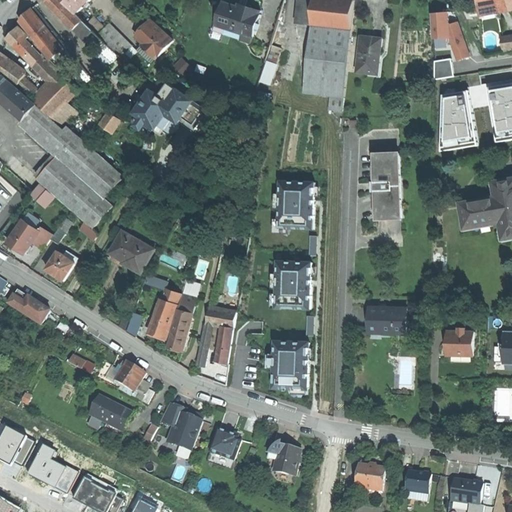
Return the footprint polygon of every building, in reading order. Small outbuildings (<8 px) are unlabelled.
[(84,21),(77,13),(64,0),(45,0),(75,29),(84,21)] [(64,0),(77,13),(90,0),(64,0)] [(301,0),(299,23),(312,24),(315,0),(301,0)] [(355,0),(315,0),(312,24),(353,28),(355,0)] [(511,0),(477,0),(479,14),(511,9),(511,0)] [(240,8),(224,2),(217,25),(226,28),(243,34),(254,37),(261,15),(260,14),(261,11),(251,7),(241,4),(240,8)] [(35,7),(33,9),(64,49),(72,58),(75,56),(35,7)] [(26,16),(21,21),(51,60),(64,49),(33,9),(26,16)] [(433,14),(435,39),(450,38),(448,44),(453,45),(459,61),(471,56),(464,37),(459,22),(450,25),(449,12),(433,14)] [(99,16),(91,20),(97,31),(105,26),(99,16)] [(95,47),(103,40),(98,35),(84,21),(75,29),(94,48),(95,47)] [(147,50),(156,58),(173,40),(151,21),(144,29),(137,37),(144,43),(149,48),(147,50)] [(110,24),(98,35),(103,40),(108,45),(120,56),(122,57),(133,47),(110,24)] [(346,97),(353,28),(312,24),(305,93),(346,97)] [(224,33),(226,28),(217,25),(215,30),(224,33)] [(14,33),(8,39),(33,65),(44,54),(29,37),(20,27),(14,33)] [(252,43),(254,37),(243,34),(241,39),(252,43)] [(372,37),(362,36),(358,72),(379,74),(382,38),(372,37)] [(503,51),(511,49),(511,36),(501,38),(503,51)] [(100,52),(108,45),(103,40),(95,47),(100,52)] [(152,63),(156,58),(147,50),(149,48),(144,43),(138,50),(152,63)] [(106,67),(120,56),(108,45),(100,52),(96,55),(106,67)] [(273,46),(268,61),(278,64),(283,49),(273,46)] [(72,58),(64,49),(51,60),(67,74),(80,64),(75,56),(72,58)] [(49,62),(44,54),(33,65),(47,80),(48,80),(57,69),(49,62)] [(1,56),(0,59),(0,70),(19,85),(25,78),(25,77),(27,78),(28,76),(27,75),(1,56)] [(176,65),(186,74),(194,66),(184,57),(176,65)] [(436,61),(436,80),(455,76),(452,59),(436,61)] [(278,64),(268,61),(261,81),(271,85),(278,64)] [(73,74),(82,86),(92,79),(82,66),(73,74)] [(80,91),(57,69),(48,80),(54,84),(45,94),(38,100),(37,102),(54,118),(69,102),(80,91)] [(38,105),(6,77),(0,83),(0,98),(24,120),(38,105)] [(45,94),(25,78),(19,85),(38,100),(45,94)] [(160,94),(159,95),(174,105),(167,114),(180,123),(182,121),(195,101),(170,84),(170,83),(169,82),(161,94),(160,94)] [(511,83),(489,88),(498,142),(511,139),(511,83)] [(148,122),(158,128),(160,125),(167,114),(174,105),(159,95),(152,90),(146,98),(142,105),(136,113),(142,118),(148,122)] [(452,94),(444,95),(443,151),(479,145),(470,91),(452,94)] [(137,102),(142,105),(146,98),(142,95),(139,99),(137,102)] [(345,98),(331,96),(329,110),(343,112),(345,98)] [(208,110),(195,101),(182,121),(195,130),(208,110)] [(78,111),(69,102),(54,118),(53,119),(63,128),(78,111)] [(53,119),(38,105),(24,120),(21,124),(58,157),(38,179),(94,228),(113,206),(105,199),(125,177),(69,126),(65,130),(63,128),(53,119)] [(101,124),(113,133),(122,120),(111,111),(101,124)] [(180,126),(180,123),(167,114),(160,125),(170,132),(172,133),(173,133),(175,133),(177,132),(179,130),(180,128),(180,126)] [(143,129),(148,122),(142,118),(137,125),(143,129)] [(145,148),(152,149),(154,137),(146,136),(145,148)] [(375,182),(377,182),(377,186),(377,191),(375,191),(376,221),(382,220),(382,218),(388,218),(388,219),(402,218),(400,153),(386,154),(386,155),(380,155),(380,153),(374,153),(375,182)] [(36,176),(14,156),(6,165),(28,185),(36,176)] [(142,171),(134,167),(125,185),(133,189),(142,171)] [(17,190),(0,175),(0,185),(11,196),(17,190)] [(511,179),(505,180),(505,181),(495,183),(497,197),(463,203),(465,213),(464,213),(466,228),(501,222),(504,238),(511,236),(511,179)] [(315,203),(316,183),(282,182),(281,228),(314,229),(315,203)] [(47,188),(41,183),(32,194),(38,199),(47,188)] [(56,196),(47,188),(38,199),(46,206),(56,196)] [(39,215),(46,206),(38,199),(32,194),(25,202),(39,215)] [(73,222),(66,217),(54,236),(52,239),(59,244),(73,222)] [(24,220),(9,243),(17,249),(25,254),(34,242),(45,249),(52,239),(54,236),(42,228),(40,231),(24,220)] [(95,240),(99,233),(86,222),(82,228),(95,240)] [(210,241),(221,245),(223,230),(213,227),(210,241)] [(156,250),(124,231),(111,253),(134,266),(132,268),(142,273),(156,250)] [(56,275),(65,281),(80,258),(73,253),(70,258),(59,251),(55,257),(51,263),(48,269),(56,275)] [(121,261),(132,268),(134,266),(111,253),(110,255),(121,261)] [(312,287),(313,263),(279,262),(278,307),(311,309),(312,287)] [(168,282),(149,275),(146,283),(166,290),(168,282)] [(159,336),(167,339),(182,294),(167,289),(164,299),(162,299),(150,333),(159,336)] [(21,312),(30,298),(19,291),(10,305),(21,312)] [(179,311),(193,315),(198,299),(184,295),(179,311)] [(41,305),(30,298),(21,312),(42,326),(51,312),(41,305)] [(381,333),(407,334),(408,308),(370,307),(369,319),(369,329),(381,329),(381,333)] [(211,308),(208,323),(215,324),(224,326),(235,328),(238,312),(224,310),(211,308)] [(184,351),(193,315),(179,311),(177,317),(179,318),(173,341),(171,341),(169,347),(177,350),(184,351)] [(128,331),(137,337),(145,315),(135,312),(133,317),(128,331)] [(120,326),(128,331),(133,317),(125,314),(120,326)] [(77,328),(62,319),(57,327),(72,336),(77,328)] [(198,365),(206,367),(215,324),(208,323),(207,323),(198,365)] [(228,364),(235,328),(224,326),(217,362),(223,363),(228,364)] [(462,355),(474,356),(475,332),(466,332),(466,328),(459,328),(459,331),(448,331),(448,343),(452,343),(452,354),(456,354),(462,354),(462,355)] [(309,364),(310,343),(277,342),(275,388),(293,388),(308,389),(309,364)] [(70,363),(82,370),(86,363),(74,356),(70,363)] [(139,369),(128,362),(124,368),(120,374),(116,381),(135,393),(141,384),(147,374),(139,369)] [(154,392),(141,384),(135,393),(133,397),(148,404),(154,392)] [(111,402),(100,397),(91,415),(120,430),(123,423),(125,420),(128,422),(132,413),(119,407),(118,410),(109,406),(111,402)] [(172,443),(193,451),(203,422),(186,416),(188,411),(181,408),(171,404),(162,422),(177,427),(172,443)] [(205,417),(188,411),(186,416),(203,422),(205,417)] [(24,467),(36,442),(6,426),(0,438),(0,457),(12,464),(14,462),(24,467)] [(145,437),(151,441),(156,431),(150,428),(145,437)] [(219,429),(211,453),(235,461),(243,441),(239,439),(232,437),(233,435),(227,433),(219,429)] [(55,450),(43,444),(27,474),(67,494),(78,472),(66,465),(65,466),(50,459),(52,456),(56,458),(58,453),(55,451),(55,450)] [(292,449),(281,446),(280,445),(278,446),(276,447),(275,448),(273,449),(272,451),(271,452),(269,455),(268,457),(268,459),(278,461),(275,472),(276,472),(294,476),(296,476),(302,451),(292,449)] [(235,461),(211,453),(207,462),(232,471),(235,461)] [(378,491),(384,492),(387,469),(379,468),(377,465),(374,464),(371,464),(368,466),(360,465),(357,488),(359,488),(378,491)] [(293,482),(294,476),(276,472),(275,478),(278,482),(288,484),(293,482)] [(410,492),(430,495),(433,475),(422,474),(410,472),(407,491),(410,492)] [(118,490),(87,473),(74,496),(104,511),(115,511),(123,498),(116,494),(118,490)] [(470,482),(455,480),(453,498),(463,499),(463,503),(471,504),(481,506),(484,484),(470,482)] [(377,498),(378,491),(359,488),(358,495),(377,498)] [(429,502),(430,495),(410,492),(409,499),(429,502)] [(0,496),(0,511),(18,511),(22,507),(0,496)] [(156,511),(159,507),(142,498),(135,511),(156,511)] [(470,511),(471,504),(463,503),(455,502),(454,509),(470,511)]
